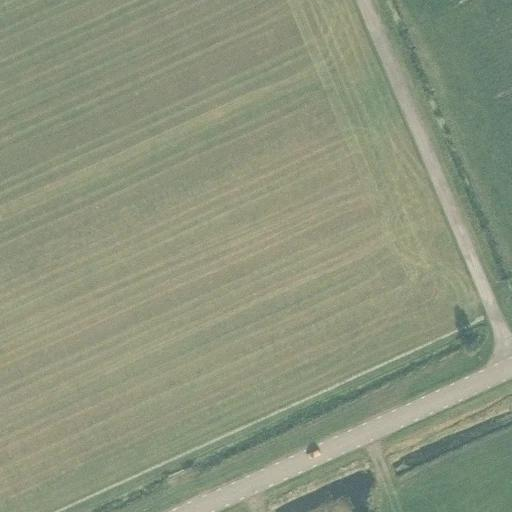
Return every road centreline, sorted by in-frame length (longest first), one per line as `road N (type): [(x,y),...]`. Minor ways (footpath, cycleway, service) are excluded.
road 1 (unclassified): [(508,374),(352,0)]
road 2 (secondary): [(204,511),(508,374)]
